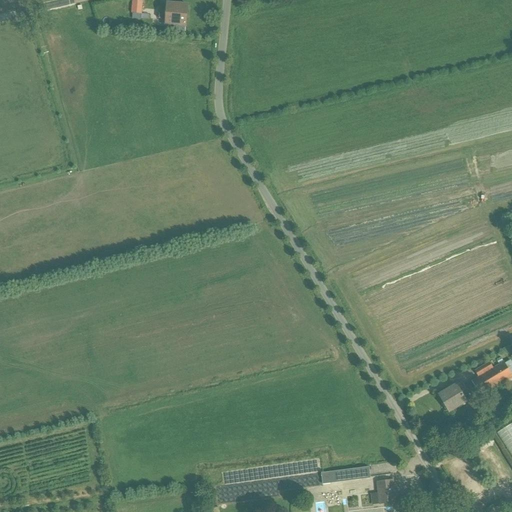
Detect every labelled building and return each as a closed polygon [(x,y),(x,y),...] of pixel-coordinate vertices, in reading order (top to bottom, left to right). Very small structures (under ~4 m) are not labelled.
[(143,2),(133,1),(131,13),(142,14),(143,2)] [(166,25),(187,26),(188,6),(167,4),(166,10),(160,10),(159,20),(166,20),(166,25)] [(511,375),(504,362),(471,382),(481,397),(511,378),(511,375)] [(467,402),(464,397),(469,394),(462,383),(457,386),(456,386),(439,396),(449,413),(467,402)] [(511,455),(511,423),(498,433),(511,455)] [(322,474),(323,486),(371,479),(369,468),(322,474)] [(397,502),(396,496),(394,480),(376,482),(378,505),(397,502)]
